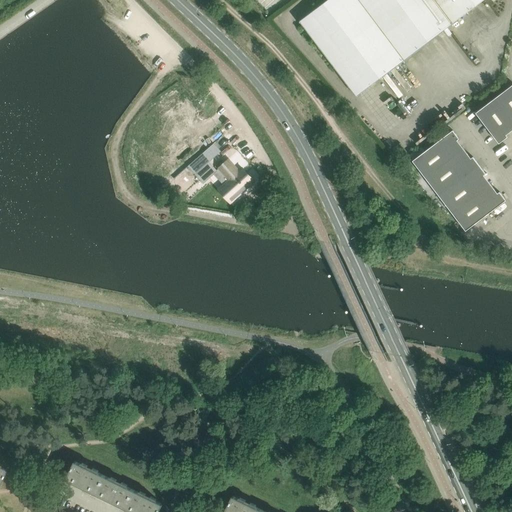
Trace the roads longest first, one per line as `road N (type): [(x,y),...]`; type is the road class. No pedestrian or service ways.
road 1 (secondary): [(473,511),(310,159),(259,82),(177,0)]
road 2 (residential): [(184,212),(274,230),(290,224),(292,214),(237,113),(181,53)]
road 3 (residential): [(407,511),(318,355)]
road 4 (track): [(144,97),(117,138),(124,193),(184,212)]
